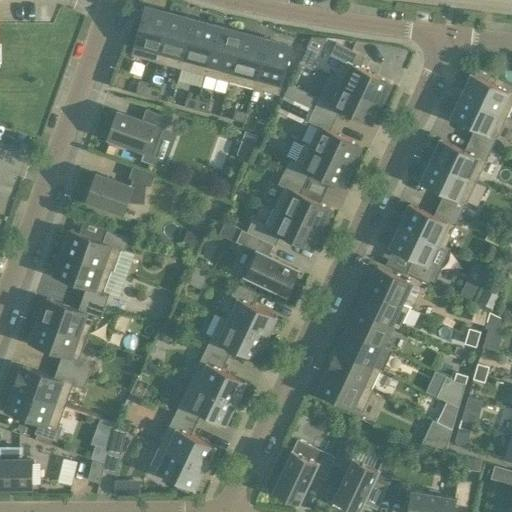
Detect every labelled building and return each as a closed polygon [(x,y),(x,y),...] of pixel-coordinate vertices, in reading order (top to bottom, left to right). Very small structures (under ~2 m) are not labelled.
[(131,54),(156,61),(169,13),(144,6),(131,54)] [(194,19),(169,13),(156,61),(181,67),(194,19)] [(218,26),(194,19),(181,67),(205,74),(218,26)] [(242,33),(218,26),(205,74),(229,80),(242,33)] [(267,39),(242,33),(229,80),(254,87),(267,39)] [(311,36),(307,44),(321,51),(327,37),(311,36)] [(267,39),(254,87),(277,93),(279,82),(282,83),(284,73),(291,50),(292,46),(267,39)] [(338,82),(380,102),(390,81),(359,67),(365,56),(336,42),(330,55),(347,63),(338,82)] [(303,53),(291,50),(284,73),(292,75),(303,53)] [(461,94),(506,116),(511,103),(511,92),(486,80),(488,75),(476,70),(474,74),(471,73),(461,94)] [(319,96),(313,108),(335,119),(340,108),(371,122),(380,102),(338,82),(329,101),(319,96)] [(135,92),(147,96),(150,86),(138,83),(135,92)] [(284,94),(295,100),(300,89),(289,84),(284,94)] [(161,89),(150,86),(147,96),(158,99),(161,89)] [(469,138),(491,148),(506,116),(461,94),(451,116),(475,127),(469,138)] [(184,106),(196,109),(198,99),(187,96),(184,106)] [(210,102),(198,99),(196,109),(207,112),(210,102)] [(153,153),(162,128),(164,129),(168,116),(146,108),(142,119),(117,111),(108,137),(145,151),(145,150),(153,153)] [(304,142),(351,165),(360,144),(330,130),(335,119),(313,108),(307,120),(316,124),(307,143),(304,142)] [(244,122),(246,112),(235,109),(232,119),(244,122)] [(265,134),(268,124),(256,121),(253,131),(265,134)] [(258,135),(245,130),(243,137),(255,141),(258,135)] [(430,159),(476,181),(491,148),(469,138),(464,149),(440,138),(430,159)] [(283,171),(305,181),(310,170),(341,185),(342,184),(345,185),(350,175),(346,173),(351,165),(304,142),(295,161),(289,159),(283,171)] [(460,213),(476,181),(430,159),(420,181),(444,192),(438,203),(460,213)] [(283,186),(274,205),(321,227),(331,207),(300,192),(305,181),(283,171),(278,183),(283,186)] [(144,203),(146,183),(132,178),(130,185),(95,172),(85,199),(124,213),(128,202),(144,203)] [(438,242),(446,246),(460,213),(438,203),(433,214),(409,203),(399,224),(438,243),(438,242)] [(252,218),(246,231),(273,243),(275,244),(281,233),(311,248),(321,227),(274,205),(265,224),(252,218)] [(428,263),(438,243),(399,224),(389,246),(413,257),(408,269),(429,279),(435,266),(428,263)] [(62,252),(113,270),(121,249),(125,250),(129,237),(107,229),(102,241),(70,229),(62,252)] [(188,229),(181,244),(194,250),(201,235),(188,229)] [(273,243),(246,231),(242,229),(237,240),(257,249),(245,274),(286,294),(298,269),(268,254),(273,243)] [(87,285),(82,297),(105,305),(110,292),(104,290),(111,270),(113,270),(62,252),(54,274),(87,285)] [(377,266),(367,287),(409,307),(409,306),(401,302),(411,281),(377,266)] [(237,299),(228,319),(266,337),(276,315),(252,304),(258,293),(236,282),(230,296),(237,299)] [(485,286),(478,301),(492,307),(498,293),(485,286)] [(367,287),(357,308),(399,327),(409,307),(367,287)] [(46,297),(38,319),(87,337),(94,316),(100,318),(105,305),(82,297),(78,308),(46,297)] [(357,308),(347,328),(385,346),(395,326),(399,328),(399,327),(357,308)] [(501,315),(489,311),(487,321),(498,324),(501,315)] [(62,353),(58,365),(88,375),(81,372),(85,360),(79,358),(87,337),(38,319),(30,342),(62,353)] [(256,358),(266,337),(228,319),(218,340),(211,337),(206,348),(226,358),(231,346),(256,358)] [(467,335),(478,338),(481,331),(469,327),(467,335)] [(162,328),(157,338),(167,343),(172,332),(162,328)] [(338,349),(380,369),(380,368),(372,364),(381,345),(385,347),(385,346),(347,328),(338,349)] [(476,346),(478,338),(467,335),(464,343),(476,346)] [(190,380),(235,402),(246,380),(221,369),(226,358),(206,348),(201,359),(200,359),(190,380)] [(380,369),(338,349),(328,369),(372,390),(373,390),(370,389),(380,369)] [(475,371),(487,374),(489,366),(477,363),(475,371)] [(22,365),(14,387),(65,405),(72,384),(84,388),(88,375),(58,365),(54,376),(22,365)] [(318,391),(362,412),(372,390),(328,369),(318,391)] [(485,382),(487,374),(475,371),(473,378),(485,382)] [(454,379),(466,383),(468,375),(456,372),(454,379)] [(463,391),(466,383),(454,379),(452,387),(463,391)] [(225,423),(235,402),(190,380),(180,402),(175,413),(196,423),(201,412),(225,423)] [(57,426),(65,405),(14,387),(6,409),(38,421),(34,432),(57,440),(61,427),(57,426)] [(447,401),(442,409),(456,415),(459,406),(447,401)] [(461,419),(473,422),(477,424),(479,414),(464,409),(463,411),(461,419)] [(159,445),(205,467),(215,446),(190,434),(196,423),(175,413),(170,424),(169,424),(159,445)] [(471,430),(473,422),(461,419),(459,427),(471,430)] [(450,435),(453,427),(441,423),(438,432),(450,435)] [(114,427),(108,450),(121,453),(127,430),(114,427)] [(298,439),(273,491),(298,503),(313,472),(324,477),(334,456),(298,439)] [(195,488),(205,467),(159,445),(149,467),(180,481),(178,486),(189,492),(191,487),(195,488)] [(20,447),(0,447),(0,486),(31,486),(31,459),(20,459),(20,447)] [(55,479),(69,483),(75,460),(61,456),(55,479)] [(353,457),(334,499),(335,499),(333,503),(350,511),(352,507),(359,510),(374,480),(386,486),(397,464),(383,458),(378,469),(353,457)] [(468,457),(466,468),(480,471),(482,459),(468,457)] [(100,482),(104,463),(92,460),(87,479),(100,482)] [(491,477),(511,482),(511,470),(495,465),(491,477)] [(407,511),(453,511),(455,503),(467,505),(471,480),(458,478),(455,496),(439,493),(439,491),(429,489),(428,492),(411,489),(407,511)] [(113,494),(139,494),(139,479),(113,480),(113,494)]
